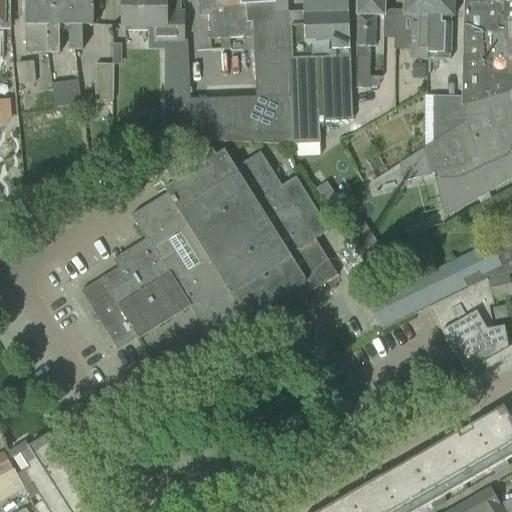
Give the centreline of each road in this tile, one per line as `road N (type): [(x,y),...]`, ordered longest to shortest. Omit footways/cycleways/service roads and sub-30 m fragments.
road 1 (residential): [(137,511),(94,440),(79,382),(10,271)]
road 2 (residential): [(511,381),(271,511)]
road 3 (residential): [(10,271),(147,187)]
